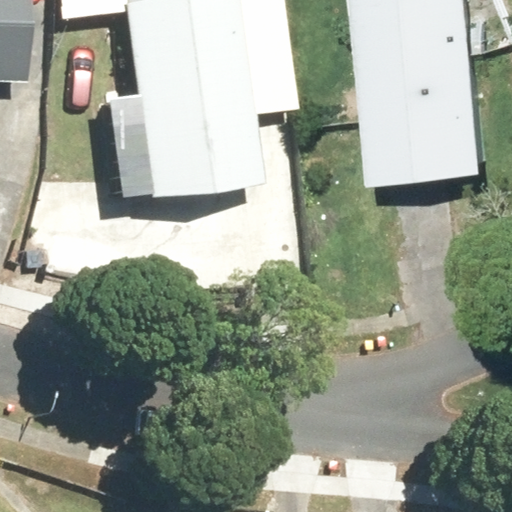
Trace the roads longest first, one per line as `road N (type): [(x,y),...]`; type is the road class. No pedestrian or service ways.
road 1 (residential): [(323,405),(118,394),(0,366)]
road 2 (residential): [(511,333),(323,405)]
road 3 (residential): [(323,405),(511,444)]
